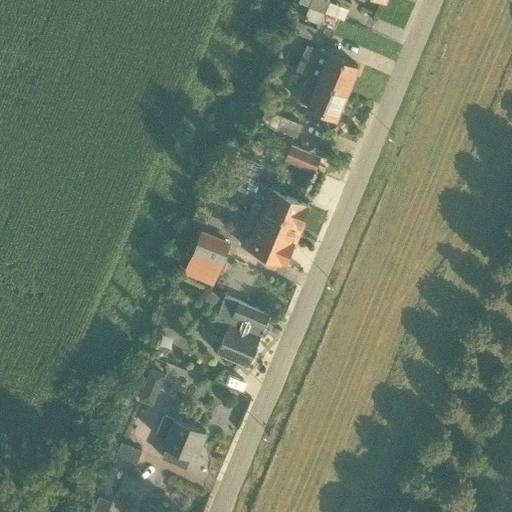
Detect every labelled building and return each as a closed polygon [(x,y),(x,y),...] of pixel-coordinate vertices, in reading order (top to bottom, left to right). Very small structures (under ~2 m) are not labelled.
[(326,13),(331,1),(327,0),(312,0),(310,6),(326,13)] [(321,24),(326,13),(310,6),(305,18),(321,24)] [(314,40),(319,29),(296,20),(292,31),(314,40)] [(309,75),(348,92),(359,66),(320,49),(309,75)] [(337,118),(348,92),(309,75),(298,101),(309,105),(309,106),(337,118)] [(297,136),(302,124),(267,109),(262,121),(297,136)] [(277,153),(286,157),(291,145),(282,141),(277,153)] [(321,156),(302,149),(292,144),(291,145),(286,157),(285,159),(314,171),(321,156)] [(242,178),(244,173),(256,178),(262,165),(241,156),(237,154),(229,172),(242,178)] [(254,216),(297,234),(309,205),(310,202),(309,202),(308,204),(266,186),(254,216)] [(285,263),(297,234),(254,216),(242,245),(284,262),(283,264),(285,265),(285,263)] [(230,246),(201,234),(190,261),(219,273),(230,246)] [(220,297),(209,287),(201,296),(213,306),(220,297)] [(217,354),(230,359),(249,367),(271,314),(226,295),(213,328),(226,333),(217,354)] [(154,384),(164,383),(167,374),(151,368),(146,381),(154,384)] [(169,446),(164,458),(187,467),(192,455),(196,457),(207,431),(175,418),(166,414),(157,435),(167,439),(165,444),(169,446)] [(137,464),(143,451),(122,442),(117,455),(137,464)] [(108,511),(113,502),(100,497),(93,511),(108,511)]
